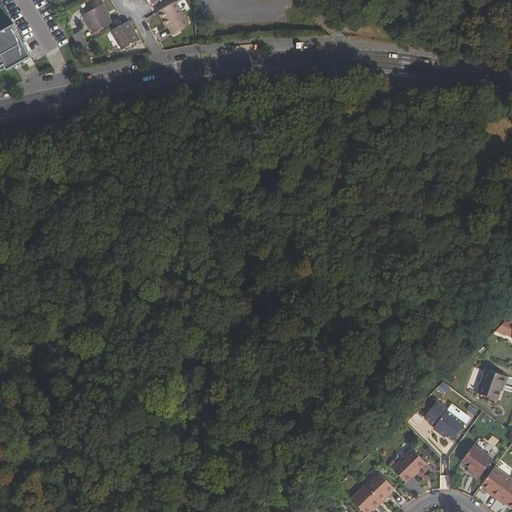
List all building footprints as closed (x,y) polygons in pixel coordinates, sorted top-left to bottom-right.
[(103,6),(110,17),(113,16),(106,5),(103,6)] [(192,27),(179,5),(161,15),(170,31),(171,30),(175,36),(192,27)] [(114,24),(110,17),(103,6),(85,17),(96,35),(114,24)] [(142,41),(131,23),(126,25),(114,32),(125,51),(142,41)] [(163,23),(154,28),(158,35),(166,31),(163,23)] [(0,70),(6,67),(9,73),(34,59),(15,26),(0,34),(0,70)] [(83,31),(75,35),(81,48),(89,44),(83,31)] [(480,391),(498,398),(507,374),(488,368),(480,391)] [(438,389),(445,394),(450,386),(443,381),(438,389)] [(434,425),(452,439),(464,422),(446,409),(447,407),(435,399),(424,415),(435,423),(434,425)] [(473,469),(479,474),(492,457),(473,442),(460,460),(468,466),(473,469)] [(425,462),(412,449),(392,467),(406,481),(425,462)] [(510,477),(494,465),(480,484),(490,492),(489,493),(496,498),(510,477)] [(477,478),(479,474),(473,469),(470,472),(477,478)] [(365,485),(381,503),(387,497),(386,495),(393,488),(378,472),(365,485)] [(511,508),(511,478),(510,477),(496,498),(501,502),(503,501),(511,508)] [(374,509),(381,503),(365,485),(351,499),(363,511),(368,511),(373,508),(374,509)]
